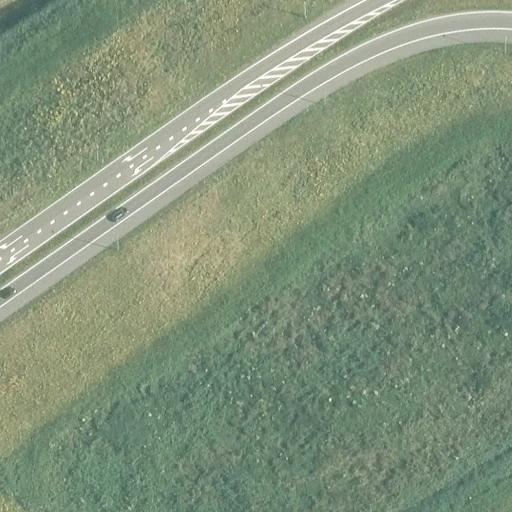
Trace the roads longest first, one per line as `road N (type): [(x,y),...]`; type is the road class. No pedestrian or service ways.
road 1 (motorway): [(0,300),(305,85),(427,28),(511,22)]
road 2 (motorway): [(384,0),(274,61),(0,258)]
